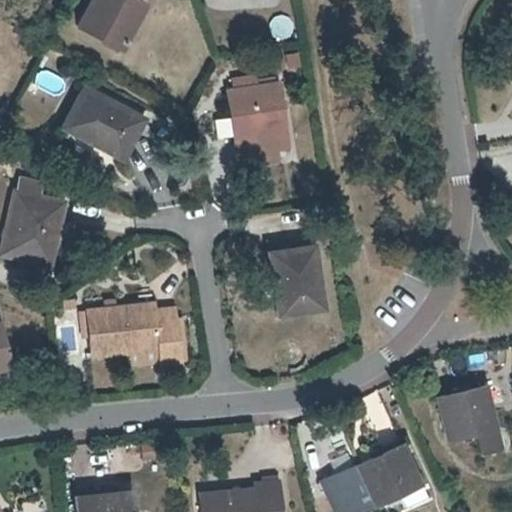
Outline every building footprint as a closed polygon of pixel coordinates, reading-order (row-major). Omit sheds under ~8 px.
[(129,47),(154,3),(148,0),(95,0),(84,21),(129,47)] [(276,14),(270,33),(288,39),(294,19),(276,14)] [(283,55),(287,70),(304,65),(299,50),(283,55)] [(283,79),(280,80),(266,81),(266,75),(265,70),(242,74),(244,84),(237,86),(247,151),(283,145),(294,144),(283,79)] [(280,80),(279,72),(266,75),(266,81),(280,80)] [(132,157),(152,116),(92,85),(71,124),(132,157)] [(218,138),(235,137),(234,117),(217,118),(218,138)] [(283,145),(247,151),(249,163),(285,158),(283,145)] [(51,195),(55,178),(35,172),(12,252),(58,265),(77,201),(51,195)] [(285,314),(331,308),(320,243),(275,250),(285,314)] [(195,358),(187,311),(166,314),(165,305),(163,300),(88,311),(93,336),(100,335),(103,355),(138,349),(169,345),(171,358),(171,362),(195,358)] [(186,302),(165,305),(166,314),(187,311),(186,302)] [(8,322),(0,323),(0,366),(17,363),(8,322)] [(140,363),(171,358),(169,345),(138,349),(140,363)] [(488,382),(435,396),(446,437),(499,424),(488,382)] [(336,511),(368,511),(433,483),(415,442),(323,482),(336,511)] [(264,489),(209,493),(210,511),(289,511),(287,483),(264,483),(264,489)] [(86,511),(140,511),(138,490),(85,495),(86,511)] [(9,511),(3,492),(0,492),(0,511),(9,511)]
